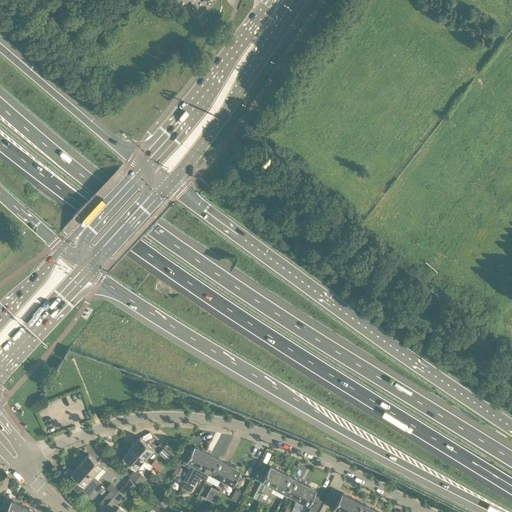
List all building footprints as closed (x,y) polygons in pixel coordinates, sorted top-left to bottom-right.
[(131,448),(145,460),(154,450),(140,437),(131,448)] [(173,455),(177,450),(168,442),(163,447),(173,455)] [(190,452),(185,449),(178,463),(184,465),(186,461),(193,464),(191,467),(196,470),(206,452),(194,446),(190,452)] [(145,460),(131,448),(122,457),(136,469),(145,460)] [(209,473),(217,458),(206,452),(196,470),(189,483),(194,485),(198,476),(206,479),(209,473)] [(80,465),(93,477),(102,467),(88,455),(80,465)] [(217,458),(209,473),(215,476),(214,477),(218,479),(219,478),(221,479),(229,464),(217,458)] [(158,463),(154,468),(159,472),(163,467),(158,463)] [(229,464),(221,479),(232,485),(233,484),(238,486),(243,478),(237,475),(240,469),(229,464)] [(93,477),(80,465),(71,475),(85,487),(82,490),(88,495),(100,483),(93,477)] [(258,469),(254,477),(267,484),(258,500),(265,503),(274,487),(282,472),(270,466),(266,473),(258,469)] [(136,470),(130,477),(131,477),(130,477),(132,479),(140,485),(146,478),(136,470)] [(282,472),(274,487),(285,493),(293,478),(282,472)] [(293,478),(285,493),(297,499),(305,484),(293,478)] [(115,495),(119,491),(110,483),(106,487),(115,494),(115,495)] [(303,503),(308,505),(316,489),(305,484),(297,499),(294,504),(301,508),(303,503)] [(205,498),(213,502),(215,497),(212,496),(216,489),(211,487),(205,498)] [(236,501),(240,492),(235,489),(230,499),(236,501)] [(109,491),(100,501),(104,505),(113,494),(109,491)] [(128,511),(119,503),(125,496),(119,491),(115,495),(115,494),(106,504),(113,510),(111,511),(128,511)] [(340,511),(339,511),(346,511),(353,499),(341,492),(334,508),(340,511)] [(19,511),(23,505),(11,499),(4,511),(19,511)] [(353,499),(346,511),(361,511),(365,505),(353,499)]
